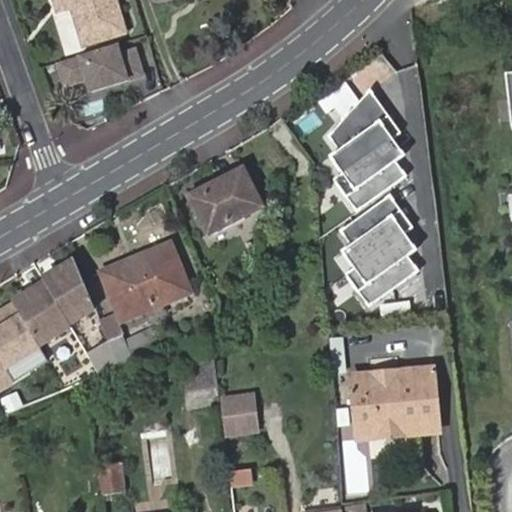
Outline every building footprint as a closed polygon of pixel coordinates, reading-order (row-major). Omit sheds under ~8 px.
[(54,0),(55,3),(63,0),(69,0),(71,7),(84,46),(124,34),(113,0),(54,0)] [(69,0),(63,0),(55,3),(58,11),(71,7),(69,0)] [(86,81),(89,94),(143,78),(135,52),(120,56),(117,47),(57,65),(64,88),(86,81)] [(384,55),(363,68),(372,83),(393,71),(384,55)] [(367,89),(324,135),(336,149),(325,158),(338,176),(332,181),(358,214),(404,177),(391,160),(399,153),(390,142),(400,134),(367,89)] [(188,195),(205,233),(259,208),(241,170),(188,195)] [(387,197),(338,233),(347,245),(337,253),(349,270),(342,275),(365,305),(415,269),(406,255),(414,250),(403,235),(411,229),(387,197)] [(138,264),(106,277),(123,319),(189,291),(168,244),(135,258),(138,264)] [(103,271),(106,277),(138,264),(135,258),(103,271)] [(69,324),(95,309),(75,262),(60,271),(63,275),(45,286),(69,324)] [(69,324),(48,290),(30,302),(28,297),(13,307),(14,308),(40,349),(72,329),(69,324)] [(40,349),(14,308),(0,316),(0,374),(41,351),(40,349)] [(118,363),(133,358),(123,333),(108,339),(118,363)] [(212,356),(182,361),(187,393),(217,389),(212,356)] [(352,373),(357,420),(370,430),(378,430),(390,420),(402,418),(403,421),(438,417),(433,361),(397,365),(398,369),(386,370),(374,378),(373,371),(352,373)] [(397,365),(373,367),(373,371),(374,378),(386,370),(398,369),(397,365)] [(225,401),(229,437),(260,433),(256,397),(225,401)] [(390,420),(378,430),(403,427),(403,421),(402,418),(390,420)] [(358,431),(370,430),(357,420),(358,431)] [(99,469),(103,493),(124,490),(120,465),(99,469)]
